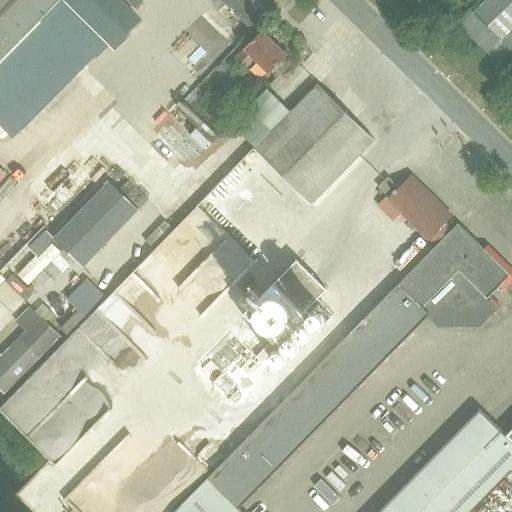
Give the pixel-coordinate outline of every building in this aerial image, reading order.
[(0,0),(0,57),(47,10),(57,0),(0,0)] [(57,0),(47,10),(91,53),(94,56),(106,44),(112,49),(141,20),(120,0),(57,0)] [(231,6),(228,9),(219,0),(212,0),(179,33),(169,44),(182,57),(192,46),(214,67),(250,30),(238,18),(240,15),(231,6)] [(511,0),(489,0),(476,14),(471,9),(458,22),(501,64),(511,52),(511,0)] [(278,68),(276,66),(285,56),(262,33),(244,51),(243,50),(232,61),(243,71),(254,60),(267,74),(270,72),(272,74),(278,68)] [(227,61),(217,72),(229,84),(239,73),(227,61)] [(311,204),(373,141),(317,86),(255,148),(292,184),(311,204)] [(0,185),(9,176),(0,167),(0,185)] [(394,184),(387,176),(377,187),(384,194),(394,184)] [(410,176),(405,181),(396,190),(395,190),(392,192),(393,193),(388,198),(387,197),(378,205),(392,219),(400,211),(428,239),(434,245),(450,229),(444,223),(450,216),(427,193),(410,176)] [(128,180),(120,189),(140,209),(148,200),(128,180)] [(111,181),(55,238),(83,266),(139,209),(111,181)] [(468,511),(511,468),(511,442),(506,436),(481,412),(383,511),(240,511),(238,510),(427,316),(438,326),(479,326),(492,313),(484,305),(511,276),(457,223),(415,265),(280,403),(172,511),(468,511)] [(43,269),(51,261),(60,252),(50,242),(54,238),(46,230),(29,248),(36,256),(18,275),(28,285),(43,269)] [(63,273),(71,265),(60,253),(51,262),(62,271),(63,273)] [(246,311),(274,338),(256,357),(261,363),(269,355),(281,367),(331,316),(316,300),(326,289),(297,260),(262,296),(256,290),(253,292),(258,297),(246,311)] [(51,277),(44,270),(34,279),(42,287),(51,277)] [(6,280),(26,300),(33,292),(13,273),(6,280)] [(15,320),(29,334),(0,363),(0,389),(4,394),(60,338),(43,321),(29,307),(15,320)] [(78,310),(60,327),(69,336),(87,318),(78,310)]
